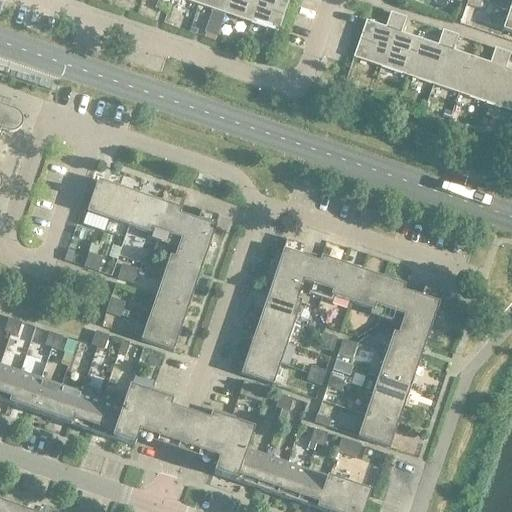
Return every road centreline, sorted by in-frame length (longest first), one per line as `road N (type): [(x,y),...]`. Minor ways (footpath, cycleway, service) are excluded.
road 1 (residential): [(331,0),(305,73),(288,81),(46,0)]
road 2 (residential): [(159,503),(261,213)]
road 3 (residential): [(261,213),(233,177),(47,112)]
road 4 (residential): [(459,274),(261,213)]
road 5 (residential): [(0,449),(159,503)]
